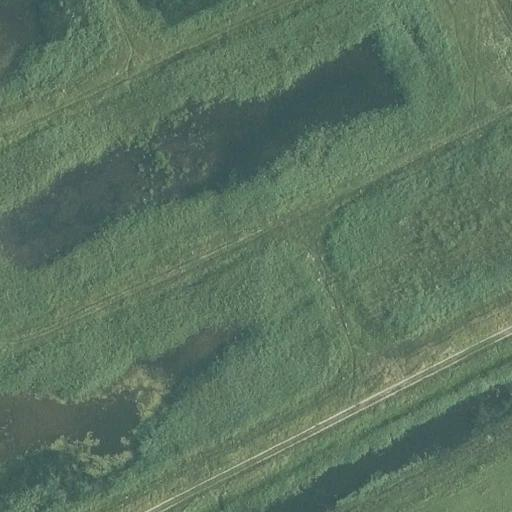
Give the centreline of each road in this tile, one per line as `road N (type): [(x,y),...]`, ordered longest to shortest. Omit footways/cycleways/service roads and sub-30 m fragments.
road 1 (track): [(150,511),(511,330)]
road 2 (track): [(0,133),(302,0)]
